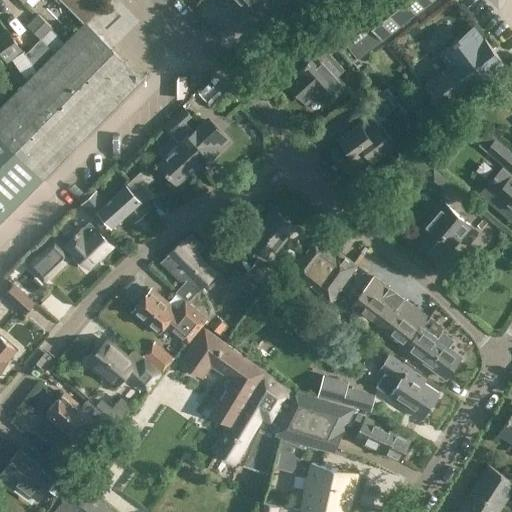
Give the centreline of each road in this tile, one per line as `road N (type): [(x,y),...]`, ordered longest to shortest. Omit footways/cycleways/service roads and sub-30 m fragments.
road 1 (residential): [(294,166),(174,229),(106,281),(0,411)]
road 2 (residential): [(501,357),(294,166)]
road 3 (residential): [(294,166),(267,107),(163,0)]
road 4 (residential): [(409,511),(501,357)]
